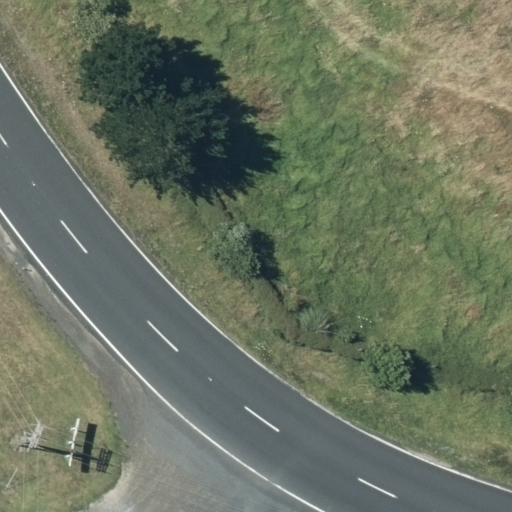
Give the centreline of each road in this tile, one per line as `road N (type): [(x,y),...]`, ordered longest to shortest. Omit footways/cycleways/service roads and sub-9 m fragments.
road 1 (tertiary): [(437,511),(362,482),(238,404),(79,245),(0,135)]
road 2 (track): [(108,511),(141,495),(238,404)]
